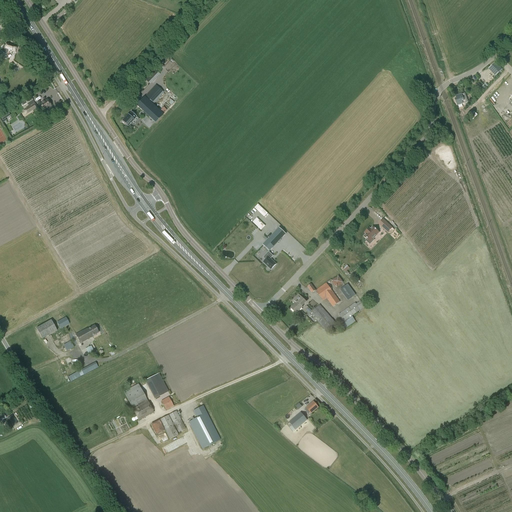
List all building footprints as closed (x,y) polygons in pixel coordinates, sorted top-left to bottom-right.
[(6,50),(15,53),(17,47),(6,44),(5,46),(3,45),(3,47),(0,51),(0,56),(3,58),(5,54),(3,53),(5,50),(6,51),(6,50)] [(495,62),(489,69),(488,69),(489,70),(495,77),(502,70),(496,64),(495,62)] [(145,80),(146,81),(149,84),(159,74),(155,70),(145,80)] [(153,105),(154,104),(163,93),(155,85),(136,106),(155,123),(163,114),(153,105)] [(462,101),(463,101),(464,103),(467,102),(465,94),(463,95),(462,94),(461,95),(461,94),(456,96),(456,98),(454,99),(456,103),(457,103),(458,104),(462,102),(462,101)] [(30,96),(20,103),(22,106),(27,103),(30,107),(24,111),(26,114),(36,108),(40,115),(47,111),(46,109),(51,106),(47,100),(39,105),(37,107),(30,96)] [(131,112),(128,115),(122,122),(127,127),(127,126),(130,129),(139,119),(136,117),(131,112)] [(392,228),(383,219),(378,224),(387,233),(392,228)] [(373,240),(372,239),(378,233),(373,227),(370,230),(369,228),(365,233),(366,234),(364,237),(367,239),(366,240),(370,244),(373,240)] [(270,251),(272,248),(286,234),(279,228),(266,242),(263,245),(270,251)] [(273,256),(268,252),(263,258),(265,260),(263,262),(271,270),(276,265),(270,259),(273,256)] [(338,276),(331,281),(336,288),(343,283),(338,276)] [(340,302),(326,283),(315,291),(323,301),(326,298),(333,307),(340,302)] [(355,295),(347,285),(340,290),(348,301),(355,295)] [(301,305),(305,301),(299,295),(293,300),(296,303),(291,308),(296,314),(303,307),(301,305)] [(365,307),(360,301),(356,304),(355,303),(338,315),(344,322),(360,310),(365,307)] [(336,323),(319,305),(310,313),(327,331),(336,323)] [(70,324),(66,317),(56,322),(60,329),(70,324)] [(356,322),(353,317),(341,325),(344,330),(356,322)] [(42,339),(57,331),(51,320),(36,329),(42,339)] [(99,333),(95,325),(89,328),(75,335),(80,344),(93,337),(93,336),(99,333)] [(73,348),(71,342),(64,345),(66,351),(73,348)] [(89,355),(94,352),(91,346),(85,349),(89,355)] [(84,375),(98,367),(95,362),(81,370),(84,375)] [(80,377),(78,372),(71,376),(73,380),(80,377)] [(169,392),(159,373),(144,381),(154,399),(169,392)] [(147,401),(138,384),(123,392),(132,408),(138,405),(138,406),(132,409),(138,421),(154,413),(148,401),(147,401)] [(173,406),(168,397),(161,401),(166,410),(173,406)] [(306,408),(305,409),(309,415),(310,413),(311,413),(318,408),(313,402),(306,408)] [(220,440),(203,406),(193,411),(197,418),(188,422),(202,449),(220,440)] [(185,429),(176,411),(169,415),(178,433),(185,429)] [(307,420),(301,412),(289,422),(295,430),(307,420)] [(7,418),(12,426),(18,422),(13,414),(7,418)] [(173,425),(168,415),(160,420),(164,430),(173,425)] [(164,431),(159,420),(150,425),(156,435),(164,431)] [(178,435),(173,425),(164,430),(169,439),(178,435)]
